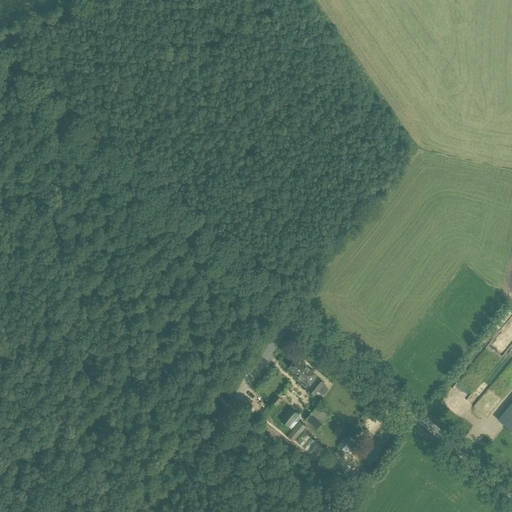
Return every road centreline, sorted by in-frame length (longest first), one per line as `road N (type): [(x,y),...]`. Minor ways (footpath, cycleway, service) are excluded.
road 1 (unclassified): [(298,316),(0,69)]
road 2 (unclassified): [(511,493),(298,316)]
road 3 (unclassified): [(156,511),(298,316)]
